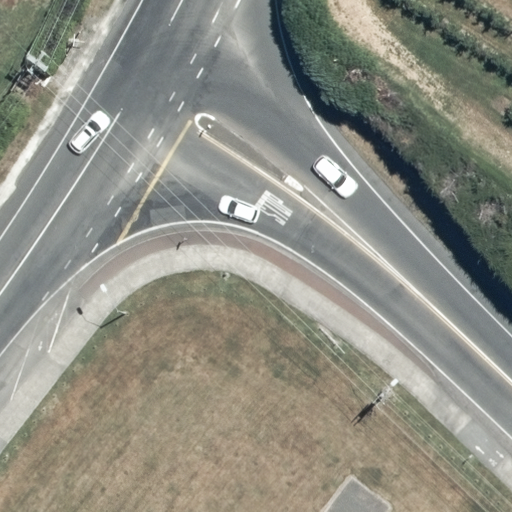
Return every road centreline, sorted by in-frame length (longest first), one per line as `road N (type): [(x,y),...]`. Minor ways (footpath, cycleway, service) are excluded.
road 1 (tertiary): [(363,244),(290,216),(227,206),(139,211),(67,253),(0,310)]
road 2 (tertiary): [(259,0),(288,101),(339,186),(462,336)]
road 3 (tertiary): [(134,87),(196,120),(363,244)]
road 4 (tertiary): [(0,289),(134,87)]
road 5 (tertiary): [(363,244),(462,336)]
